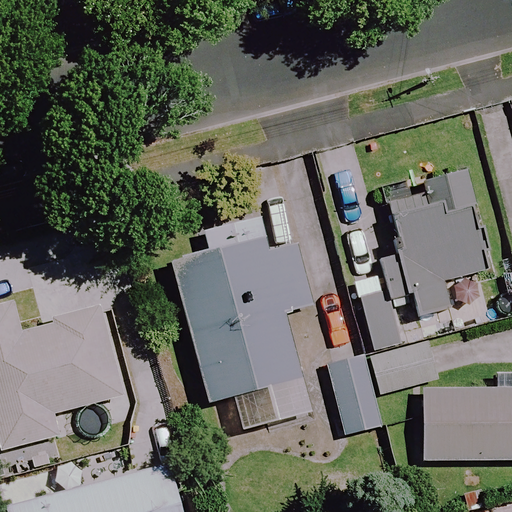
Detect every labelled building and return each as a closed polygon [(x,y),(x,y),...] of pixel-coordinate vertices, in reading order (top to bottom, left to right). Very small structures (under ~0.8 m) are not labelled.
[(398,255),(376,262),(388,304),(408,299),(416,324),(466,309),(459,282),(492,273),(463,173),(419,186),(426,207),(388,218),(398,255)] [(264,241),(258,218),(200,234),(207,257),(170,267),(208,408),(230,402),(239,436),(314,416),(286,315),(315,307),(303,262),(295,232),(264,241)] [(385,317),(374,278),(352,284),(370,352),(401,343),(393,314),(385,317)] [(122,402),(100,313),(21,332),(14,304),(0,307),(0,454),(58,441),(52,419),(122,402)] [(426,341),(369,363),(383,400),(440,378),(426,341)] [(377,431),(362,362),(327,370),(342,439),(377,431)] [(423,466),(511,464),(511,376),(492,377),(492,394),(422,395),(423,466)] [(178,511),(167,467),(3,511),(2,511),(178,511)]
